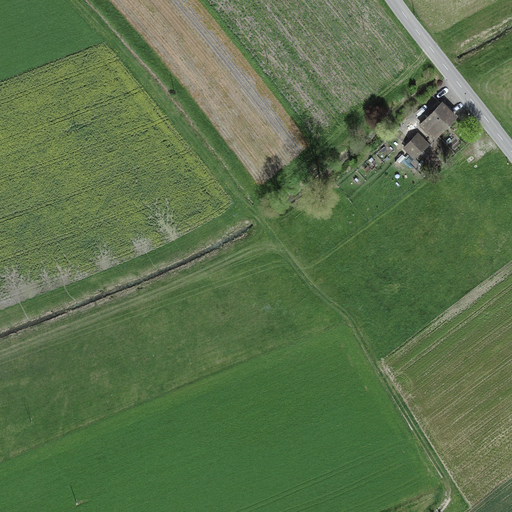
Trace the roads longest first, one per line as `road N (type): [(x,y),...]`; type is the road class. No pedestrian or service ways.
road 1 (track): [(439,511),(451,488),(359,328),(320,298),(267,225)]
road 2 (tertiary): [(392,0),(511,154)]
